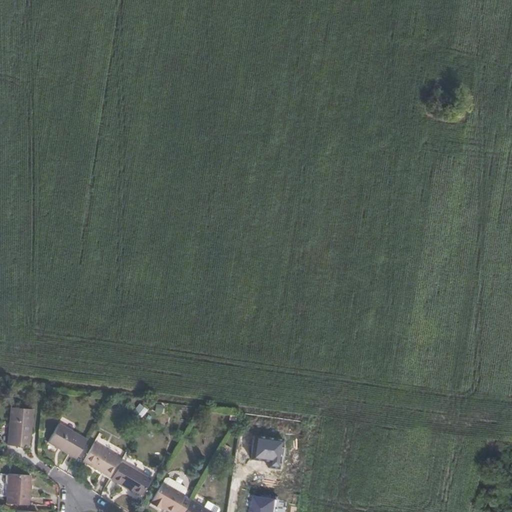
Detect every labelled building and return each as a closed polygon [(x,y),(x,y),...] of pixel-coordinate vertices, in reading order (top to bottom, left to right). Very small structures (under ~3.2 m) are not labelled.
[(33,408),(11,407),(7,445),(29,447),(33,408)] [(75,459),(86,441),(57,424),(46,442),(75,459)] [(120,460),(122,458),(92,441),(82,459),(111,476),(120,460)] [(111,476),(110,477),(139,494),(149,477),(120,460),(111,476)] [(30,476),(9,475),(6,505),(28,507),(30,476)] [(168,476),(164,477),(162,481),(149,503),(157,508),(159,505),(171,511),(172,511),(182,494),(183,494),(185,489),(184,486),(168,476)] [(172,511),(183,511),(191,499),(182,494),(172,511)] [(212,511),(203,507),(191,499),(183,511),(212,511)] [(207,500),(203,507),(212,511),(217,511),(219,510),(218,506),(207,500)]
